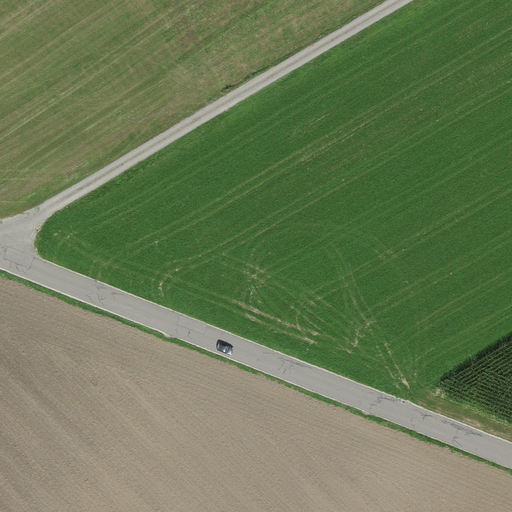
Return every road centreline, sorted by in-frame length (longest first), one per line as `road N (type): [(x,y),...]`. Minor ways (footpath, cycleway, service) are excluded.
road 1 (unclassified): [(511,457),(0,255)]
road 2 (track): [(399,0),(34,217),(4,257)]
